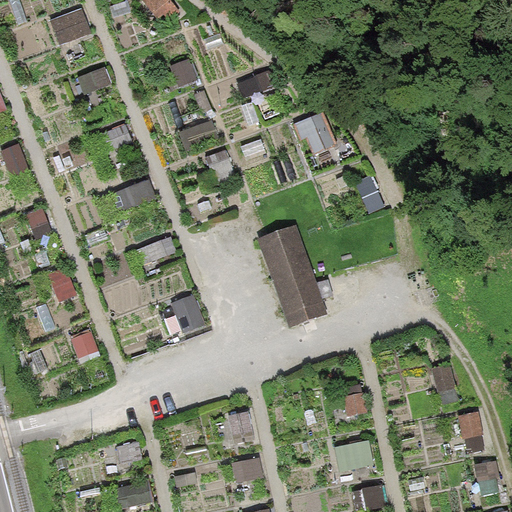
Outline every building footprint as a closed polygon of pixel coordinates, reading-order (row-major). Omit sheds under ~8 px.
[(150,0),(155,14),(174,8),(171,0),(150,0)] [(53,17),(62,42),(93,31),(84,6),(53,17)] [(301,118),(313,153),(339,144),(328,109),(301,118)] [(127,121),(102,132),(110,149),(135,139),(127,121)] [(22,140),(4,145),(12,175),(31,169),(22,140)] [(213,153),(225,177),(238,171),(226,147),(213,153)] [(376,174),(360,180),(371,210),(387,204),(376,174)] [(123,210),(158,193),(149,175),(114,193),(123,210)] [(29,209),(36,234),(52,230),(45,205),(29,209)] [(299,231),(260,245),(289,329),(328,316),(299,231)] [(62,300),(80,293),(68,263),(50,270),(62,300)] [(175,300),(187,329),(208,321),(196,291),(175,300)] [(452,362),(436,364),(439,387),(455,385),(452,362)] [(469,450),(488,447),(480,409),(462,412),(469,450)] [(252,410),(234,412),(238,441),(255,438),(252,410)] [(335,445),(342,470),(377,461),(370,436),(335,445)]
